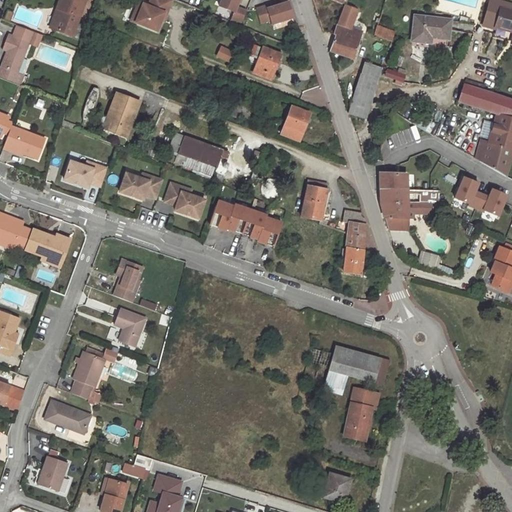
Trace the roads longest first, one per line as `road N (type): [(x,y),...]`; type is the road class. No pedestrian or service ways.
road 1 (unclassified): [(302,0),(398,296)]
road 2 (residential): [(98,222),(14,434),(0,500)]
road 3 (residential): [(376,321),(98,222)]
road 4 (unknown): [(333,93),(296,95),(194,57),(177,42)]
road 5 (unclassified): [(511,501),(435,375)]
road 6 (residential): [(411,380),(384,511)]
